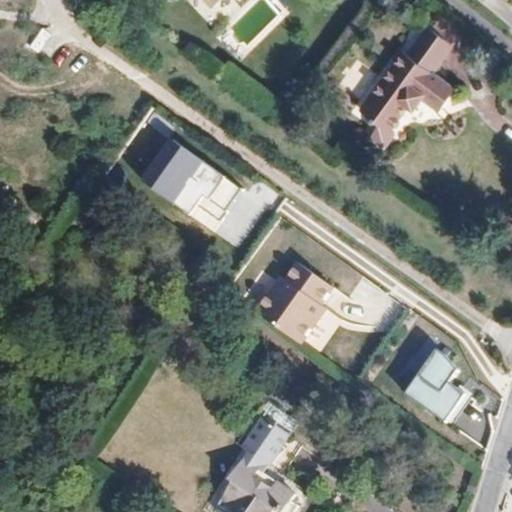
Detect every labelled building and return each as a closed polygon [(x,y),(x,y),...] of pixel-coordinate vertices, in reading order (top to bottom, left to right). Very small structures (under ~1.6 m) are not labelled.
[(433,28),(409,56),(400,67),(397,63),(358,110),(376,126),(383,132),(404,107),(410,112),(420,99),(437,113),(455,91),(433,75),(456,47),(433,28)] [(400,67),(409,56),(403,50),(394,61),(397,63),(400,67)] [(376,126),(365,138),(376,148),(387,135),(383,132),(376,126)] [(220,226),(245,191),(175,141),(145,184),(194,220),(200,212),(220,226)] [(312,323),(323,308),(336,291),(303,266),(290,284),(285,279),(259,314),(305,347),(319,328),(312,323)] [(312,323),(319,328),(330,313),(323,308),(312,323)] [(416,346),(409,370),(426,376),(434,351),(416,346)] [(460,372),(441,358),(412,396),(450,425),(470,399),(453,387),(460,372)] [(290,392),(271,418),(304,442),(320,419),(313,414),(316,411),(290,392)] [(458,421),(473,430),(483,414),(468,405),(458,421)] [(283,471),(304,442),(271,418),(257,437),(269,450),(264,457),(283,471)] [(283,471),(264,457),(244,484),(248,487),(237,502),(251,511),(301,511),(305,506),(309,500),(292,488),(288,495),(274,484),(283,471)] [(309,500),(315,492),(298,481),(292,488),(309,500)] [(229,511),(251,511),(237,502),(229,511)]
